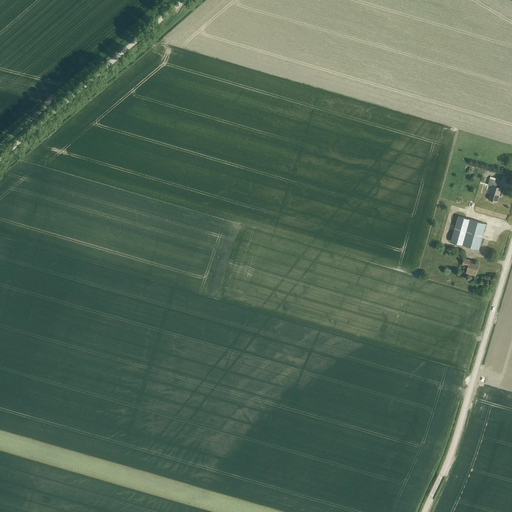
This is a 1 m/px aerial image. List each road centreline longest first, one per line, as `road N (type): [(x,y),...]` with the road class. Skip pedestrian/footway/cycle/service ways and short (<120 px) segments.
road 1 (unclassified): [(424,511),(451,451),(511,245)]
road 2 (unclassified): [(0,158),(183,0)]
